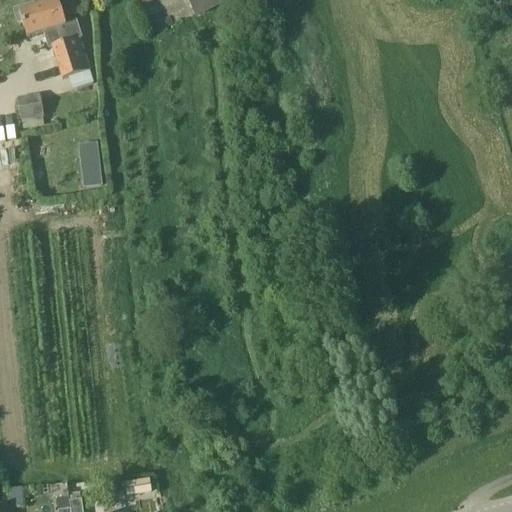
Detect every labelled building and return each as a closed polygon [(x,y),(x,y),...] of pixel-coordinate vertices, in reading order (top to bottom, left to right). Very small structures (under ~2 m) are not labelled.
[(185,0),(195,20),(222,6),(219,0),(185,0)] [(82,40),(77,22),(65,26),(58,2),(35,9),(33,6),(14,12),(18,27),(22,25),(26,39),(43,34),(47,49),(52,48),(62,82),(71,79),(75,91),(94,85),(90,73),(80,41),(82,40)] [(21,123),(44,119),(39,96),(17,100),(21,123)] [(85,188),(102,187),(101,158),(83,159),(85,188)] [(137,493),(139,505),(151,503),(149,491),(137,493)] [(70,511),(71,511),(70,503),(69,499),(57,501),(58,511),(70,511)] [(70,503),(71,511),(70,511),(83,511),(82,502),(70,503)]
